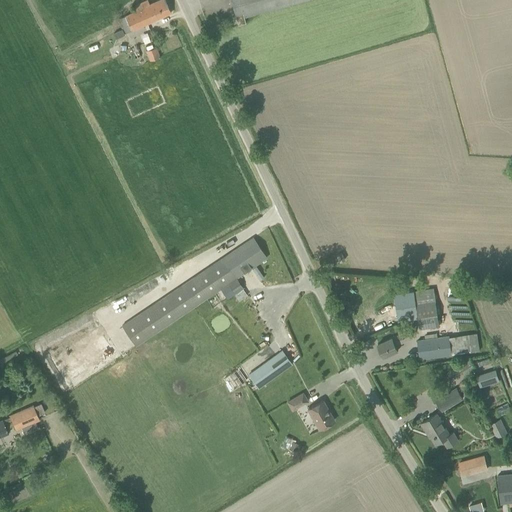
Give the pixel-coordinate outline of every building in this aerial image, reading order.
[(118,19),(121,26),(124,33),(125,34),(132,30),(132,31),(137,29),(171,12),(164,0),(159,0),(149,4),(148,1),(143,3),(143,2),(134,6),(136,11),(118,19)] [(230,0),(238,25),(246,23),(244,17),(304,0),(230,0)] [(146,60),(160,53),(155,43),(153,39),(146,27),(138,31),(137,29),(132,31),(128,33),(139,54),(142,52),(146,60)] [(116,39),(124,35),(122,29),(113,32),(116,39)] [(134,59),(140,56),(137,47),(130,49),(131,52),(132,52),(134,59)] [(129,102),(137,118),(169,102),(161,86),(129,102)] [(122,325),(135,345),(219,288),(227,298),(235,293),(239,290),(243,288),(236,278),(251,267),(255,265),(266,257),(253,237),(122,325)] [(255,265),(251,267),(256,275),(260,272),(255,265)] [(239,290),(235,293),(239,300),(243,297),(239,290)] [(414,290),(393,293),(397,322),(418,319),(416,303),(414,290)] [(435,301),(416,303),(418,319),(419,329),(439,326),(435,301)] [(383,357),(398,351),(396,345),(410,339),(407,331),(392,338),(378,344),(383,357)] [(424,335),(425,340),(417,341),(420,359),(460,353),(480,350),(477,333),(449,336),(434,339),(434,334),(424,335)] [(292,364),(282,350),(249,374),(259,387),(292,364)] [(450,378),(471,366),(467,360),(447,373),(450,378)] [(499,382),(496,370),(477,376),(480,387),(499,382)] [(442,411),(463,398),(457,388),(436,400),(442,411)] [(287,402),(291,409),(306,401),(302,394),(287,402)] [(307,409),(318,429),(334,420),(322,400),(307,409)] [(511,410),(508,403),(488,413),(491,419),(511,410)] [(40,420),(38,416),(34,406),(33,405),(9,415),(9,417),(0,420),(0,437),(9,434),(7,429),(14,426),(15,430),(21,427),(35,422),(40,420)] [(452,434),(450,435),(437,414),(421,423),(427,433),(429,432),(436,444),(443,439),(448,447),(456,442),(458,441),(454,433),(452,434)] [(490,423),(496,437),(507,432),(500,418),(490,423)] [(481,429),(485,435),(489,433),(485,426),(481,429)] [(281,439),(278,447),(285,449),(288,442),(281,439)] [(300,444),(291,440),(288,448),(296,451),(300,444)] [(488,470),(484,455),(459,462),(463,477),(488,470)] [(511,473),(497,475),(500,503),(510,502),(511,502),(511,473)]
